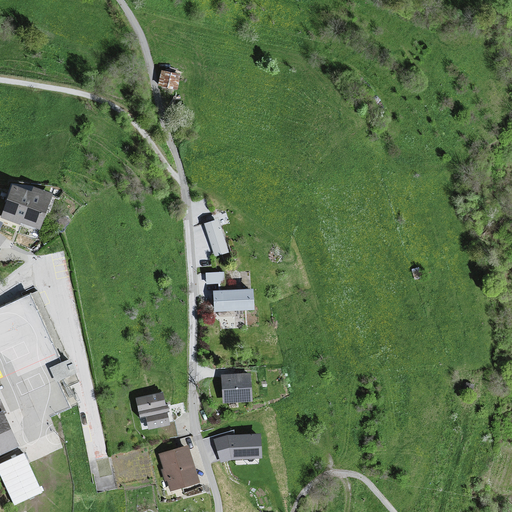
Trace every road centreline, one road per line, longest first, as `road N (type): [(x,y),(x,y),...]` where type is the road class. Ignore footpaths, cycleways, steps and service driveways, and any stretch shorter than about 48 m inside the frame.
road 1 (unclassified): [(119,0),(143,43),(182,178),(193,283),(193,412),(218,511)]
road 2 (track): [(383,103),(348,66),(124,7)]
road 3 (track): [(292,511),(309,485),(336,472),(368,482),(393,511)]
